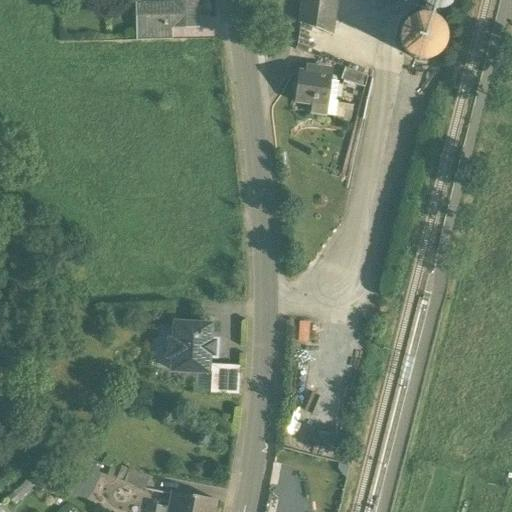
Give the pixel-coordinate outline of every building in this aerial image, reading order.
[(173,0),(173,4),(166,11),(161,11),(156,6),(142,6),(142,28),(171,27),(171,28),(174,27),(181,21),(187,27),(196,27),(195,0),(173,0)] [(302,0),(299,24),(329,35),(334,0),(302,0)] [(451,2),(451,0),(420,0),(421,2),(425,7),(430,11),(436,12),(443,11),(448,7),(451,2)] [(444,46),(446,37),(444,28),(439,21),(431,16),(422,14),(413,16),(405,21),(400,29),(398,38),(400,47),(405,55),(413,60),(422,61),(431,59),(439,54),(444,46)] [(171,27),(142,28),(143,41),(171,40),(171,28),(171,27)] [(367,77),(345,68),(340,80),(364,89),(367,77)] [(331,77),(299,73),(295,102),(311,105),(310,114),(325,116),(327,102),(333,103),(335,92),(329,91),(331,77)] [(210,325),(174,323),(173,341),(167,341),(167,359),(172,359),(171,371),(208,373),(208,365),(209,355),(213,356),(213,343),(209,343),(210,325)] [(240,367),(208,365),(208,373),(211,373),(210,394),(239,396),(240,367)] [(149,478),(129,470),(124,483),(144,491),(149,478)] [(216,501),(172,493),(171,500),(175,501),(173,511),(212,511),(215,502),(216,502),(216,501)]
